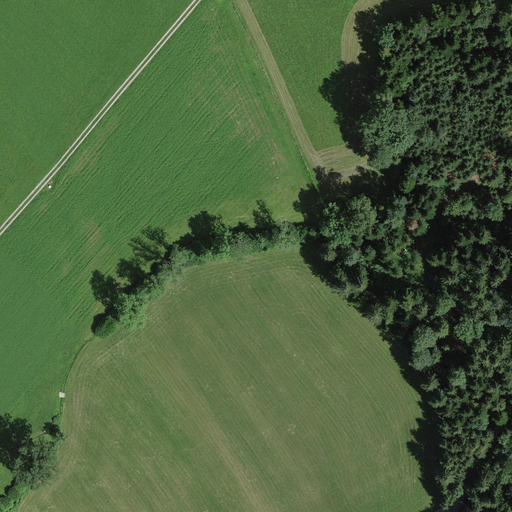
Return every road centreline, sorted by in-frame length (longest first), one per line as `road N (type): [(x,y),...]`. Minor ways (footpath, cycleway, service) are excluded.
road 1 (track): [(0,235),(201,0)]
road 2 (unclassified): [(455,511),(511,401)]
